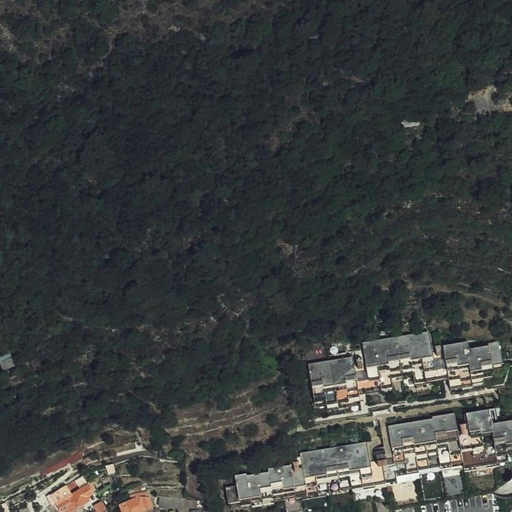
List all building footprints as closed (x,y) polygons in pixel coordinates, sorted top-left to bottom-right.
[(435,381),(443,380),(438,348),(438,344),(430,345),(430,348),(427,349),(424,331),(358,341),(360,355),(348,357),(347,350),(302,356),(310,407),(321,404),(322,410),(355,405),(354,392),(387,387),(386,381),(409,378),(410,384),(429,382),(429,380),(435,381)] [(462,344),(438,348),(443,380),(445,391),(477,387),(476,380),(488,379),(488,374),(499,373),(495,344),(484,345),(484,349),(463,352),(462,344)] [(11,352),(0,355),(0,359),(3,369),(15,365),(11,352)] [(376,498),(389,504),(495,488),(498,487),(501,486),(504,485),(506,483),(508,481),(510,478),(511,475),(511,473),(511,472),(511,423),(490,426),(489,423),(488,423),(486,413),(464,416),(465,424),(457,425),(458,430),(455,430),(453,414),(431,417),(432,420),(387,427),(385,416),(380,417),(385,445),(378,446),(377,438),(299,450),(301,467),(297,468),(296,456),(291,457),(292,468),(290,469),(289,463),(264,466),(265,470),(245,472),(245,469),(234,470),(234,479),(222,480),(225,501),(249,498),(249,503),(272,500),(271,497),(282,495),(284,506),(285,507),(286,508),(287,509),(289,510),(376,498)] [(108,466),(106,459),(99,460),(101,468),(108,466)] [(79,476),(76,469),(60,478),(72,499),(82,494),(80,489),(85,487),(82,478),(78,480),(77,477),(79,476)] [(60,478),(47,485),(49,490),(55,503),(61,500),(64,504),(72,499),(60,478)] [(118,511),(133,506),(145,501),(141,492),(132,492),(113,500),(118,511)] [(42,500),(48,510),(54,507),(47,496),(42,500)] [(103,500),(94,505),(97,511),(99,511),(107,508),(103,500)] [(149,511),(145,501),(133,506),(135,511),(149,511)]
